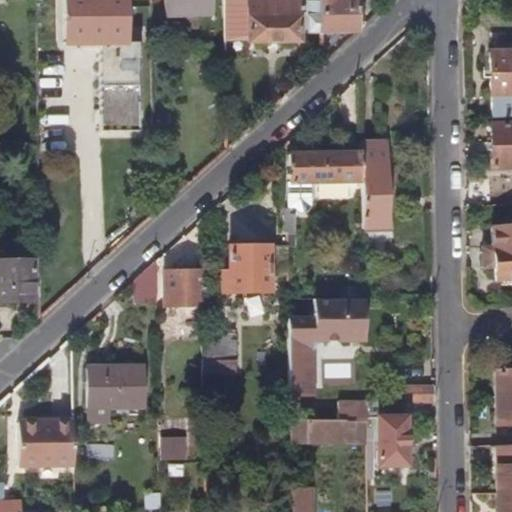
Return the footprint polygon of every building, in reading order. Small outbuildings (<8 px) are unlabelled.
[(34,0),(35,9),(48,8),(47,0),(34,0)] [(137,133),(135,41),(123,41),(122,0),(59,0),(61,44),(97,43),(99,133),(137,133)] [(195,17),(209,16),(209,0),(161,0),(162,18),(176,17),(177,28),(195,28),(195,17)] [(360,28),(360,0),(317,0),(318,17),(318,33),(318,36),(353,35),(360,28)] [(297,43),(297,10),(297,4),(241,4),(241,44),(245,44),(297,43)] [(318,33),(318,17),(307,17),(307,33),(318,33)] [(511,54),(487,55),(488,120),(511,118),(511,54)] [(511,171),(511,126),(489,127),(490,172),(511,171)] [(387,229),(386,144),(359,144),(359,147),(360,155),(360,182),(360,229),(387,229)] [(360,182),(360,155),(286,156),(286,168),(287,208),(304,208),(304,182),(360,182)] [(291,236),(291,215),(285,214),(285,207),(278,207),(278,233),(286,233),(286,237),(291,236)] [(511,224),(489,226),(490,245),(479,245),(480,266),(491,265),(492,279),(510,278),(510,287),(511,286),(511,224)] [(268,294),(268,270),(285,270),(286,247),(227,248),(228,272),(221,273),(221,294),(268,294)] [(0,304),(34,303),(34,260),(0,260),(0,304)] [(155,306),(154,262),(131,283),(131,307),(155,306)] [(200,306),(199,271),(164,272),(164,306),(200,306)] [(310,397),(310,353),(319,339),(362,341),(363,300),(361,300),(306,299),(306,319),(285,320),(285,333),(285,421),(295,421),(295,397),(310,397)] [(236,374),(235,333),(200,334),(201,375),(236,374)] [(350,376),(349,364),(328,365),(328,377),(350,376)] [(145,410),(145,369),(86,370),(87,410),(108,410),(145,410)] [(511,398),(511,370),(492,371),(492,398),(511,398)] [(432,400),(432,383),(403,384),(403,400),(432,400)] [(511,424),(511,398),(492,398),(493,425),(511,424)] [(402,415),(402,400),(376,401),(376,416),(402,415)] [(365,417),(365,401),(334,401),(335,420),(342,419),(365,419),(365,417)] [(402,465),(402,415),(376,416),(376,401),(365,401),(365,417),(374,417),(374,436),(374,466),(402,465)] [(108,425),(108,410),(87,410),(88,425),(108,425)] [(374,436),(374,417),(365,417),(365,419),(365,437),(374,436)] [(342,439),(342,419),(335,420),(301,420),(302,441),(342,439)] [(302,441),(301,420),(295,421),(285,421),(286,441),(302,441)] [(73,468),(73,427),(73,424),(16,425),(17,469),(73,468)] [(185,436),(156,436),(156,461),(185,460),(185,436)] [(511,491),(511,443),(495,444),(495,492),(511,491)] [(183,473),(183,464),(169,464),(169,473),(183,473)] [(0,511),(18,511),(18,503),(2,503),(2,489),(9,489),(9,482),(0,482),(0,511)] [(289,488),(289,511),(313,511),(313,488),(289,488)] [(408,489),(410,510),(424,509),(423,488),(408,489)] [(511,511),(511,491),(495,492),(495,511),(511,511)] [(158,507),(158,495),(148,494),(148,507),(158,507)]
